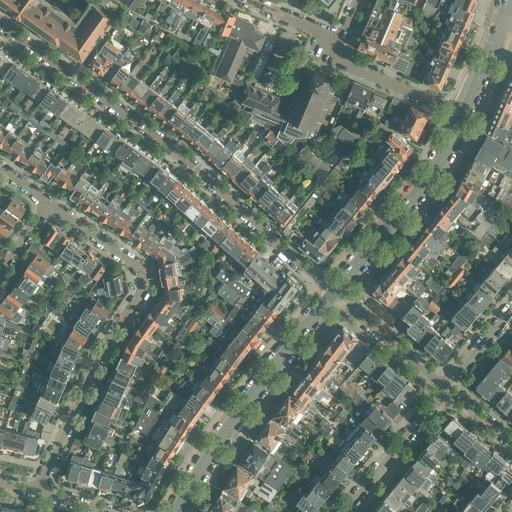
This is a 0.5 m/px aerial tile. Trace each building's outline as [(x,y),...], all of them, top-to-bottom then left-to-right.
[(0,0),(0,1),(0,2),(1,3),(2,3),(13,10),(12,11),(13,11),(12,11),(13,12),(14,12),(15,12),(16,11),(20,14),(19,15),(20,16),(20,17),(21,17),(22,17),(33,25),(34,26),(45,33),(45,34),(46,35),(46,34),(57,42),(57,43),(58,43),(69,51),(70,52),(81,60),(82,61),(83,60),(91,48),(92,47),(94,43),(95,44),(95,43),(95,42),(103,31),(104,30),(112,19),(113,18),(92,3),(89,8),(88,8),(88,9),(85,13),(84,14),(85,14),(76,25),(61,14),(58,12),(43,1),(43,0),(0,0)] [(135,10),(140,0),(133,0),(130,6),(135,10)] [(160,0),(161,0),(157,8),(161,10),(168,4),(173,7),(165,22),(163,25),(167,27),(176,9),(180,0),(160,0)] [(180,0),(176,9),(167,27),(173,30),(175,26),(180,10),(196,20),(206,2),(201,0),(180,0)] [(361,39),(358,47),(371,53),(371,54),(379,58),(380,56),(392,62),(390,67),(397,70),(401,58),(403,53),(403,51),(414,26),(417,20),(408,16),(400,13),(403,4),(393,0),(376,0),(362,34),(366,35),(364,40),(361,39)] [(454,2),(449,0),(426,0),(426,2),(437,7),(450,13),(451,14),(470,22),(472,17),(474,17),(475,14),(474,12),(475,11),(473,10),(454,2)] [(454,0),(454,2),(473,10),(477,0),(454,0)] [(206,2),(196,20),(205,25),(200,35),(204,37),(210,27),(216,13),(218,9),(214,7),(214,5),(211,4),(209,4),(206,2)] [(437,7),(426,2),(421,13),(433,18),(437,7)] [(210,27),(212,28),(227,35),(228,34),(229,34),(236,17),(233,16),(233,15),(230,13),(228,14),(220,10),(218,9),(210,27)] [(147,12),(145,15),(148,17),(153,20),(155,16),(151,13),(147,12)] [(451,14),(447,24),(465,32),(466,32),(468,31),(469,29),(468,27),(470,22),(451,14)] [(155,16),(153,20),(163,25),(165,22),(155,16)] [(139,21),(132,17),(129,22),(136,26),(139,21)] [(212,77),(208,86),(221,91),(225,82),(226,80),(232,83),(233,82),(240,85),(242,81),(233,77),(247,44),(259,49),(265,35),(252,30),(254,24),(236,17),(229,34),(228,34),(228,35),(231,36),(215,74),(218,76),(217,77),(223,79),(222,81),(212,77)] [(141,22),(138,29),(144,33),(148,26),(150,28),(153,24),(144,19),(141,22)] [(433,28),(432,31),(445,37),(461,43),(462,39),(464,38),(466,36),(465,34),(465,32),(447,24),(443,32),(433,28)] [(440,40),(437,47),(455,55),(456,54),(458,53),(459,50),(458,49),(461,43),(445,37),(432,31),(431,35),(440,40)] [(87,64),(88,65),(87,65),(88,65),(92,68),(102,75),(103,74),(108,77),(120,61),(123,56),(119,53),(118,55),(116,57),(102,47),(97,54),(96,53),(88,64),(87,64)] [(437,47),(432,58),(451,65),(453,61),(455,60),(456,58),(455,56),(455,55),(437,47)] [(403,53),(401,58),(409,61),(410,57),(408,55),(408,54),(404,52),(403,53)] [(5,55),(0,61),(0,71),(4,75),(14,61),(13,60),(12,59),(10,57),(8,57),(5,55)] [(401,58),(397,70),(404,73),(409,61),(401,58)] [(428,64),(427,67),(428,69),(446,76),(448,75),(450,72),(449,70),(451,66),(451,65),(432,58),(430,63),(428,64)] [(14,61),(4,75),(13,81),(23,68),(22,67),(22,65),(19,63),(17,64),(14,61)] [(120,61),(108,77),(111,79),(115,83),(115,84),(117,86),(119,86),(121,87),(131,73),(122,66),(121,65),(123,63),(120,61)] [(131,73),(121,87),(124,90),(124,92),(127,93),(129,93),(130,94),(141,80),(135,76),(141,67),(138,65),(131,73)] [(26,70),(23,68),(13,81),(23,88),(33,75),(31,74),(31,72),(28,70),(26,70)] [(245,87),(244,88),(239,101),(244,103),(243,108),(250,115),(248,117),(261,126),(263,122),(280,128),(276,135),(280,138),(286,144),(293,137),(301,137),(308,136),(314,136),(316,130),(316,129),(318,129),(318,128),(320,124),(321,122),(320,122),(323,116),(324,115),(326,108),(327,108),(327,107),(330,100),(330,101),(331,100),(330,99),(333,93),(334,92),(336,86),(337,85),(333,83),(333,82),(324,78),(325,75),(314,71),(313,73),(304,69),(304,70),(299,68),(299,69),(299,70),(296,76),(295,77),(296,77),(293,83),(292,85),(293,85),(290,91),(289,91),(289,92),(286,99),(286,100),(284,105),(279,103),(281,98),(242,81),(240,85),(245,87)] [(199,75),(191,69),(186,76),(194,81),(199,75)] [(445,78),(446,76),(428,69),(422,81),(425,82),(441,89),(443,83),(445,82),(446,80),(445,78)] [(33,75),(23,88),(21,90),(17,96),(22,99),(28,91),(32,94),(42,81),(40,80),(40,78),(37,77),(36,77),(33,75)] [(150,87),(139,101),(142,103),(142,105),(145,107),(147,107),(149,108),(159,94),(153,89),(161,78),(158,76),(150,87)] [(207,81),(200,78),(197,82),(205,86),(207,81)] [(141,80),(130,94),(133,96),(133,98),(136,100),(138,100),(139,101),(150,87),(141,80)] [(42,81),(32,94),(41,101),(51,88),(49,87),(49,85),(46,83),(45,83),(42,81)] [(348,101),(347,101),(365,108),(366,106),(365,105),(373,89),(353,81),(345,100),(348,101)] [(170,87),(166,84),(161,91),(165,93),(170,87)] [(502,94),(500,98),(511,103),(511,90),(505,87),(505,88),(503,94),(502,94)] [(51,88),(41,101),(46,104),(42,110),(46,113),(50,107),(50,108),(60,94),(55,91),(55,89),(53,88),(51,88)] [(168,101),(158,115),(161,117),(161,119),(164,121),(166,120),(167,122),(178,108),(172,103),(180,93),(176,90),(168,101)] [(62,94),(60,94),(50,108),(59,114),(69,101),(65,98),(65,96),(62,94)] [(159,94),(149,108),(152,110),(152,112),(154,114),(156,114),(158,115),(168,101),(159,94)] [(370,102),(372,103),(381,107),(383,108),(387,99),(374,94),(370,102)] [(13,101),(7,97),(3,103),(9,107),(13,101)] [(393,97),(392,100),(390,104),(401,108),(403,102),(393,97)] [(497,108),(496,109),(511,116),(511,103),(500,98),(501,99),(499,99),(497,104),(498,105),(497,106),(498,106),(498,105),(499,106),(499,108),(497,108)] [(15,100),(10,106),(18,112),(21,108),(23,106),(15,100)] [(69,101),(59,114),(68,121),(78,107),(74,104),(74,103),(71,101),(69,101)] [(236,111),(240,106),(233,101),(227,103),(236,111)] [(178,108),(167,122),(171,124),(171,126),(173,128),(175,127),(176,128),(189,110),(181,104),(178,108)] [(189,110),(176,128),(180,131),(180,133),(182,135),(184,135),(185,135),(196,121),(199,117),(193,113),(198,107),(194,104),(189,110)] [(410,105),(404,119),(422,127),(423,126),(425,126),(427,123),(426,120),(429,113),(410,105)] [(78,107),(68,121),(73,124),(71,127),(75,130),(77,127),(87,114),(83,111),(83,109),(80,107),(79,108),(78,107)] [(369,107),(366,114),(376,118),(379,112),(369,107)] [(21,109),(18,114),(26,120),(30,115),(21,109)] [(493,116),(491,120),(509,127),(509,128),(511,129),(511,116),(496,109),(496,110),(495,109),(492,115),(494,115),(493,116)] [(87,114),(77,127),(83,131),(80,135),(84,138),(86,134),(96,120),(92,118),(92,116),(89,114),(88,114),(87,114)] [(27,119),(37,126),(40,122),(31,115),(27,119)] [(0,125),(0,142),(9,130),(17,120),(13,117),(6,127),(1,124),(0,125)] [(37,126),(47,133),(49,129),(51,126),(42,119),(37,126)] [(399,129),(398,131),(402,133),(402,132),(416,139),(419,134),(421,134),(423,131),(422,129),(422,127),(404,119),(401,124),(399,129)] [(96,120),(86,134),(96,140),(106,127),(101,124),(101,122),(99,120),(97,121),(96,120)] [(488,126),(486,131),(496,135),(504,139),(510,141),(510,145),(511,145),(511,129),(509,128),(509,127),(491,120),(491,121),(490,120),(487,125),(488,126)] [(196,121),(185,135),(189,138),(189,140),(192,142),(194,142),(195,142),(206,129),(196,121)] [(392,122),(388,127),(396,132),(399,127),(392,122)] [(385,135),(389,129),(380,123),(376,129),(385,135)] [(343,143),(328,162),(332,166),(356,137),(340,125),(332,128),(343,143)] [(203,151),(207,155),(207,157),(209,159),(211,159),(212,159),(224,145),(218,140),(229,129),(225,126),(217,135),(215,137),(204,150),(203,151)] [(106,127),(96,140),(105,147),(105,146),(115,133),(115,132),(114,133),(110,130),(110,129),(108,127),(106,127)] [(57,135),(49,129),(47,133),(55,139),(57,135)] [(206,129),(195,142),(195,143),(195,145),(198,147),(200,147),(204,150),(215,137),(211,134),(206,129)] [(9,130),(0,142),(0,145),(7,151),(18,136),(9,130)] [(269,130),(264,136),(272,143),(277,138),(269,130)] [(389,135),(386,139),(393,145),(389,150),(402,160),(405,160),(407,157),(406,155),(407,154),(406,154),(410,150),(410,149),(409,147),(405,143),(406,142),(392,131),(389,135)] [(116,133),(115,133),(105,146),(111,150),(105,159),(108,162),(115,153),(125,140),(120,136),(120,135),(117,133),(116,133)] [(482,144),(481,145),(511,162),(511,148),(492,137),(487,134),(484,139),(482,139),(481,142),(482,144)] [(26,142),(16,157),(24,163),(33,151),(28,148),(34,140),(36,138),(32,135),(30,137),(26,142)] [(66,142),(58,135),(55,140),(63,145),(66,142)] [(18,136),(7,151),(16,157),(26,142),(18,136)] [(125,140),(115,153),(124,159),(134,146),(132,145),(132,143),(130,142),(128,142),(125,140)] [(76,148),(67,142),(65,146),(73,152),(76,148)] [(224,145),(212,159),(213,160),(213,162),(215,164),(217,164),(221,167),(233,153),(242,144),(239,142),(230,151),(224,145)] [(382,144),(374,153),(376,155),(378,157),(379,157),(382,159),(395,170),(398,166),(400,166),(402,164),(402,161),(402,160),(389,150),(382,144)] [(308,159),(313,153),(303,145),(298,151),(308,159)] [(478,151),(475,156),(480,158),(491,165),(511,176),(511,162),(481,145),(480,146),(478,146),(477,149),(478,151)] [(124,159),(121,163),(130,171),(133,166),(143,153),(138,150),(138,148),(136,146),(134,146),(124,159)] [(36,147),(33,151),(24,163),(33,169),(43,154),(44,153),(36,147)] [(350,149),(345,155),(348,158),(353,152),(350,149)] [(233,153),(221,167),(222,168),(222,170),(224,172),(226,171),(230,175),(242,161),(245,158),(236,150),(233,153)] [(133,166),(130,171),(133,173),(137,169),(138,170),(142,173),(152,159),(150,158),(150,156),(148,155),(146,155),(143,153),(133,166)] [(317,167),(322,161),(313,153),(308,159),(317,167)] [(43,154),(33,169),(40,174),(40,175),(41,175),(50,162),(52,160),(52,159),(45,154),(45,155),(43,154)] [(370,156),(366,161),(372,166),(374,168),(388,180),(391,176),(391,174),(395,170),(382,159),(379,157),(378,157),(376,155),(374,157),(371,155),(370,156)] [(41,175),(41,176),(47,180),(47,181),(48,180),(50,179),(50,180),(51,179),(52,177),(53,178),(63,164),(66,159),(62,157),(59,162),(53,158),(51,161),(50,162),(41,175)] [(342,158),(334,167),(338,171),(346,161),(342,158)] [(469,168),(508,191),(509,187),(511,182),(511,177),(506,174),(479,160),(475,158),(473,161),(473,162),(472,163),(471,162),(469,166),(470,167),(469,168)] [(63,164),(53,178),(62,184),(73,169),(75,166),(76,165),(78,162),(75,159),(72,164),(67,169),(63,166),(64,165),(63,164)] [(152,159),(142,173),(148,177),(144,182),(148,185),(151,179),(162,166),(160,165),(157,163),(156,161),(154,159),(152,159)] [(242,161),(230,175),(230,176),(230,178),(233,180),(235,179),(238,183),(251,169),(242,161)] [(315,170),(321,179),(330,168),(322,161),(317,167),(315,170)] [(73,169),(62,184),(71,190),(79,178),(75,175),(77,172),(82,165),(78,162),(76,165),(75,166),(73,169)] [(254,165),(251,169),(238,183),(240,184),(240,186),(242,188),(244,188),(248,191),(264,173),(270,166),(267,163),(260,171),(254,165)] [(162,166),(151,179),(148,185),(152,187),(155,182),(160,185),(159,187),(160,187),(170,174),(169,173),(169,172),(168,170),(166,168),(164,168),(162,166)] [(364,170),(361,174),(363,176),(366,178),(379,189),(382,185),(385,184),(388,180),(374,168),(372,166),(367,172),(364,170)] [(465,175),(463,179),(468,181),(467,182),(470,183),(503,201),(508,191),(469,168),(468,170),(467,170),(466,172),(466,174),(465,175)] [(333,170),(326,177),(332,181),(338,174),(333,170)] [(71,194),(71,195),(71,197),(71,198),(72,198),(77,202),(90,184),(85,180),(88,176),(83,173),(79,178),(71,190),(73,192),(71,194)] [(264,173),(248,191),(249,192),(248,193),(252,197),(253,196),(256,199),(270,184),(272,180),(264,173)] [(110,179),(118,185),(122,181),(114,174),(110,179)] [(160,187),(157,191),(160,193),(164,196),(167,193),(178,180),(177,179),(177,178),(174,175),(173,176),(170,174),(160,187)] [(363,176),(356,185),(372,198),(372,197),(374,197),(376,195),(376,192),(379,189),(366,178),(363,176)] [(167,193),(164,196),(173,204),(176,201),(188,188),(186,187),(186,185),(183,183),(181,183),(178,180),(167,193)] [(324,180),(319,185),(324,189),(328,184),(324,180)] [(122,181),(118,185),(127,192),(131,188),(122,181)] [(459,187),(456,192),(478,204),(497,215),(504,202),(478,190),(462,181),(462,182),(461,181),(458,187),(459,187)] [(99,190),(86,208),(95,214),(106,199),(101,195),(106,188),(109,184),(105,182),(102,185),(99,190)] [(79,202),(86,208),(99,190),(90,184),(77,202),(78,202),(79,202)] [(270,184),(256,199),(257,200),(257,202),(260,204),(262,204),(266,208),(279,192),(270,184)] [(319,185),(311,195),(317,199),(324,190),(324,189),(319,185)] [(356,185),(349,194),(349,195),(364,207),(367,203),(370,203),(372,201),(371,198),(372,198),(358,187),(356,185)] [(188,188),(176,201),(185,210),(197,196),(195,195),(195,193),(194,192),(192,192),(188,188)] [(138,197),(131,190),(128,193),(136,200),(138,197)] [(279,192),(266,208),(267,209),(267,211),(269,213),(271,213),(275,216),(289,199),(280,191),(279,192)] [(331,196),(325,191),(322,195),(328,200),(331,196)] [(444,206),(441,210),(453,220),(459,225),(480,242),(481,241),(494,222),(497,215),(456,192),(456,193),(453,195),(451,196),(449,198),(449,200),(448,201),(446,202),(444,204),(445,206),(444,206)] [(106,199),(95,214),(103,220),(120,197),(116,194),(110,202),(106,199)] [(289,199),(275,216),(279,219),(279,221),(281,224),(283,223),(284,224),(289,219),(295,211),(298,207),(292,202),(292,195),(289,199)] [(311,195),(304,205),(309,209),(317,199),(311,195)] [(349,195),(341,203),(343,205),(357,216),(360,213),(362,212),(364,210),(364,207),(349,195)] [(197,196),(185,210),(194,218),(206,205),(204,203),(204,202),(202,200),(201,200),(197,196)] [(503,201),(511,207),(511,199),(506,196),(503,201)] [(120,197),(103,220),(112,226),(120,214),(122,211),(118,207),(123,200),(120,197)] [(147,204),(139,197),(136,201),(144,208),(147,204)] [(8,206),(3,202),(0,205),(5,208),(18,217),(18,218),(19,219),(26,210),(12,200),(8,206)] [(155,209),(148,203),(144,208),(151,213),(155,209)] [(338,207),(333,212),(335,214),(351,226),(355,220),(354,219),(357,216),(343,205),(341,203),(338,207)] [(0,205),(0,219),(11,228),(11,227),(18,218),(18,217),(5,208),(0,205)] [(206,205),(194,218),(191,221),(194,225),(197,221),(203,226),(215,213),(213,211),(213,210),(211,208),(210,208),(206,205)] [(304,205),(297,214),(301,218),(309,209),(304,205)] [(120,214),(112,226),(121,232),(131,217),(134,213),(137,210),(133,207),(128,214),(123,210),(122,211),(120,214)] [(163,214),(159,210),(155,216),(159,219),(163,214)] [(433,219),(448,232),(456,223),(453,220),(441,210),(438,213),(436,214),(434,216),(435,218),(433,219)] [(508,216),(501,210),(500,214),(496,222),(500,226),(508,216)] [(328,219),(325,222),(327,223),(340,234),(341,235),(344,232),(345,233),(351,226),(335,214),(333,212),(328,219)] [(215,213),(203,226),(200,230),(203,233),(206,229),(211,233),(212,234),(224,221),(222,219),(222,218),(220,216),(218,216),(215,213)] [(297,214),(289,223),(293,226),(300,217),(297,214)] [(164,216),(161,220),(167,225),(170,222),(164,216)] [(131,217),(121,232),(129,238),(137,226),(133,223),(135,220),(131,217)] [(0,233),(1,234),(6,237),(12,228),(11,227),(11,228),(0,219),(0,233)] [(322,226),(318,231),(332,243),(333,243),(340,234),(327,223),(325,222),(323,219),(319,224),(322,226)] [(426,227),(439,238),(441,240),(448,232),(433,219),(431,219),(430,221),(430,224),(429,224),(426,227)] [(174,221),(170,227),(174,230),(178,224),(174,221)] [(227,224),(224,221),(212,234),(211,233),(207,238),(211,241),(215,237),(221,242),(233,229),(233,227),(229,224),(227,224)] [(494,222),(488,231),(493,236),(500,226),(496,222),(494,222)] [(137,226),(129,238),(137,244),(148,229),(139,223),(137,226)] [(148,229),(137,244),(146,250),(156,235),(152,232),(156,226),(152,223),(148,229)] [(283,230),(283,233),(289,238),(296,229),(293,226),(289,223),(283,230)] [(52,226),(42,240),(51,246),(55,241),(56,242),(58,238),(58,235),(60,232),(52,226)] [(419,236),(419,237),(431,247),(439,253),(440,254),(447,245),(441,240),(426,227),(423,231),(424,231),(423,231),(421,232),(420,234),(420,235),(419,236)] [(233,229),(221,242),(229,250),(235,243),(241,236),(240,236),(240,234),(238,232),(236,232),(233,229)] [(294,242),(295,241),(300,244),(299,245),(316,258),(320,262),(323,261),(328,255),(325,252),(311,240),(306,236),(296,229),(289,238),(294,242)] [(170,235),(168,238),(170,239),(172,241),(174,238),(176,240),(180,235),(173,231),(170,235)] [(318,231),(311,240),(325,252),(332,243),(318,231)] [(55,241),(51,246),(60,253),(70,240),(70,239),(60,232),(58,235),(58,238),(56,242),(55,241)] [(156,235),(146,250),(156,258),(165,246),(170,239),(168,238),(164,235),(161,239),(156,235)] [(230,250),(228,252),(237,260),(239,258),(250,245),(245,240),(246,239),(243,237),(242,237),(241,236),(235,243),(230,250)] [(411,245),(411,246),(424,256),(426,258),(434,265),(436,267),(439,263),(437,262),(438,260),(435,258),(439,253),(431,247),(419,237),(418,237),(416,237),(415,240),(415,242),(414,242),(411,245)] [(197,248),(197,249),(207,256),(208,255),(211,252),(205,247),(211,241),(207,238),(197,248)] [(165,246),(156,258),(158,259),(159,264),(176,261),(186,252),(174,244),(174,243),(172,241),(170,239),(165,246)] [(69,261),(79,247),(70,240),(60,254),(69,261)] [(485,244),(481,241),(480,242),(475,249),(479,251),(485,244)] [(32,243),(28,249),(36,255),(37,254),(43,258),(46,255),(47,254),(32,243)] [(221,248),(218,245),(213,251),(216,253),(221,248)] [(250,245),(239,258),(247,265),(253,258),(257,254),(259,252),(254,248),(255,247),(252,245),(251,245),(250,245)] [(176,261),(159,264),(161,276),(178,273),(180,273),(179,265),(186,264),(196,256),(194,253),(197,251),(193,246),(190,248),(186,252),(176,261)] [(405,254),(404,255),(419,267),(422,263),(425,265),(430,269),(434,265),(426,258),(424,256),(411,246),(408,249),(409,249),(408,249),(406,249),(405,251),(405,254)] [(79,247),(69,261),(78,267),(89,253),(89,252),(88,253),(79,247)] [(495,247),(492,250),(499,256),(511,266),(511,251),(509,250),(508,249),(504,254),(495,247)] [(477,252),(474,250),(467,258),(470,261),(477,252)] [(461,257),(465,260),(467,258),(469,255),(465,252),(461,257)] [(85,270),(78,279),(82,282),(92,268),(91,267),(94,263),(96,263),(99,259),(89,253),(79,266),(85,270)] [(36,255),(30,264),(44,273),(48,277),(52,271),(55,267),(51,264),(49,263),(43,258),(37,254),(36,255)] [(244,268),(237,278),(241,281),(246,285),(247,285),(266,262),(257,254),(253,258),(247,265),(244,268)] [(397,263),(396,264),(413,279),(421,269),(404,255),(400,259),(399,257),(396,261),(397,263)] [(461,257),(459,255),(452,264),(458,269),(465,260),(461,257)] [(511,271),(511,266),(499,256),(496,260),(498,262),(495,266),(508,277),(508,276),(510,276),(511,274),(511,273),(511,271)] [(92,268),(82,282),(86,284),(92,276),(97,280),(103,273),(102,273),(107,266),(99,259),(96,263),(94,263),(91,267),(92,268)] [(266,262),(247,285),(255,291),(261,284),(274,269),(266,262)] [(30,264),(23,273),(37,283),(41,277),(44,273),(30,264)] [(233,265),(228,271),(231,273),(237,266),(235,264),(234,265),(233,265)] [(390,272),(388,273),(405,288),(417,298),(425,289),(413,279),(396,264),(393,268),(391,267),(388,270),(390,272)] [(487,269),(484,273),(500,285),(503,281),(505,280),(506,279),(506,278),(507,277),(508,277),(495,266),(490,272),(487,269)] [(223,267),(216,276),(218,277),(225,283),(228,285),(257,308),(272,319),(272,318),(274,318),(276,315),(276,313),(279,309),(246,285),(241,281),(237,278),(225,269),(223,267)] [(453,275),(453,276),(458,280),(458,279),(465,272),(463,270),(460,268),(453,275)] [(274,269),(267,277),(261,284),(255,291),(263,297),(273,286),(283,275),(281,276),(274,269)] [(454,274),(448,269),(445,273),(451,277),(454,274)] [(72,276),(65,272),(63,276),(66,284),(72,276)] [(24,274),(18,282),(32,292),(38,297),(45,288),(37,283),(23,273),(24,274)] [(103,273),(97,280),(98,280),(99,279),(102,279),(103,279),(105,287),(104,287),(105,296),(112,294),(123,292),(119,275),(108,277),(103,273)] [(178,273),(161,276),(163,290),(176,287),(180,287),(188,290),(189,285),(188,285),(185,284),(184,280),(179,281),(178,273)] [(381,282),(380,282),(396,295),(398,296),(405,288),(388,273),(385,277),(384,276),(381,280),(382,281),(381,282)] [(481,284),(493,294),(494,292),(494,293),(495,292),(496,291),(497,290),(496,289),(500,285),(484,273),(478,281),(481,284)] [(273,286),(276,288),(277,289),(278,288),(289,298),(298,286),(287,277),(286,278),(283,275),(276,283),(273,286)] [(458,280),(453,276),(446,283),(451,287),(458,280)] [(429,277),(424,284),(427,286),(433,279),(429,277)] [(442,287),(433,279),(427,286),(437,293),(442,287)] [(10,291),(24,301),(25,302),(32,292),(18,282),(11,292),(10,291)] [(396,295),(380,282),(375,289),(375,292),(392,307),(399,313),(403,316),(410,307),(406,304),(398,296),(396,295)] [(193,283),(191,290),(201,294),(204,287),(193,283)] [(225,283),(218,293),(235,306),(251,317),(265,328),(268,324),(270,324),(272,321),(271,319),(272,319),(257,308),(228,285),(225,283)] [(481,284),(474,293),(486,303),(490,299),(492,298),(492,297),(493,296),(493,295),(494,294),(493,294),(481,284)] [(273,286),(263,297),(279,309),(280,309),(289,298),(278,288),(277,289),(276,288),(273,286)] [(163,293),(161,297),(175,307),(179,309),(192,291),(190,290),(188,290),(180,287),(176,287),(163,290),(163,293)] [(464,298),(466,300),(480,312),(480,311),(480,310),(481,310),(482,309),(483,309),(483,307),(486,303),(474,293),(470,290),(464,298)] [(10,291),(3,301),(6,303),(9,303),(12,305),(12,306),(17,310),(25,316),(28,312),(20,307),(20,306),(24,301),(10,291)] [(65,292),(58,301),(65,306),(67,303),(64,301),(68,295),(65,292)] [(408,310),(404,314),(408,317),(408,319),(412,323),(422,312),(425,308),(428,305),(430,303),(429,302),(420,295),(417,298),(418,297),(413,303),(412,305),(410,307),(408,310)] [(59,299),(56,296),(49,305),(53,307),(59,299)] [(87,302),(84,305),(86,307),(91,310),(104,319),(111,310),(105,306),(97,300),(92,297),(88,303),(87,302)] [(161,297),(155,305),(171,317),(174,312),(181,316),(183,312),(175,307),(161,297)] [(455,306),(459,309),(472,319),(473,319),(474,320),(477,316),(476,315),(476,314),(477,315),(480,312),(466,300),(464,298),(463,298),(455,306)] [(430,303),(428,305),(436,312),(441,308),(435,303),(432,300),(429,302),(430,303)] [(3,301),(0,305),(0,315),(6,320),(6,319),(7,318),(10,320),(11,319),(12,320),(13,321),(14,321),(15,322),(16,322),(17,322),(19,322),(20,323),(25,316),(17,310),(12,306),(12,305),(9,303),(6,303),(3,301)] [(206,303),(201,309),(250,347),(253,342),(255,342),(257,340),(257,338),(257,337),(228,314),(225,318),(206,303)] [(155,305),(149,314),(171,330),(174,326),(167,321),(171,317),(155,305)] [(228,314),(257,337),(265,328),(251,317),(235,306),(228,314)] [(472,319),(459,309),(455,306),(449,314),(452,317),(461,324),(460,325),(462,326),(465,329),(468,325),(468,324),(470,325),(473,321),(471,320),(472,319)] [(73,312),(80,316),(94,326),(100,317),(104,320),(104,319),(86,307),(82,313),(75,308),(73,312)] [(201,309),(198,313),(204,317),(214,324),(209,330),(222,340),(243,356),(244,355),(246,355),(247,353),(247,351),(250,347),(201,309)] [(77,320),(73,326),(87,336),(94,326),(80,316),(73,312),(70,315),(77,320)] [(408,328),(407,328),(407,331),(409,331),(413,335),(412,335),(416,338),(417,337),(431,320),(422,312),(412,323),(408,328)] [(437,313),(431,320),(417,337),(420,340),(419,341),(423,345),(424,343),(425,344),(436,331),(431,326),(439,316),(437,313)] [(149,314),(143,322),(154,330),(158,326),(169,333),(171,330),(149,314)] [(183,325),(187,327),(193,319),(189,316),(183,325)] [(200,324),(194,320),(188,329),(194,333),(200,324)] [(154,330),(143,322),(137,330),(160,347),(162,343),(151,335),(154,330)] [(433,351),(432,352),(436,355),(437,355),(440,358),(440,359),(444,359),(444,357),(455,344),(450,340),(462,326),(460,325),(457,322),(456,323),(451,330),(433,351)] [(69,323),(63,333),(68,337),(65,341),(71,344),(74,340),(82,346),(88,336),(87,336),(73,326),(69,323)] [(186,327),(183,325),(177,333),(180,335),(186,327)] [(436,331),(425,344),(426,345),(425,346),(429,349),(430,348),(433,351),(451,330),(447,326),(441,334),(436,331)] [(335,337),(334,337),(349,350),(361,360),(370,349),(356,338),(357,337),(350,332),(349,332),(343,327),(339,331),(338,331),(334,337),(335,337)] [(160,347),(137,330),(131,339),(146,349),(149,345),(157,350),(160,347)] [(192,334),(187,330),(180,338),(186,342),(192,334)] [(0,336),(0,347),(3,349),(6,349),(9,338),(1,337),(0,336)] [(209,337),(205,342),(217,351),(221,354),(236,365),(239,361),(241,361),(243,358),(243,357),(243,356),(222,340),(219,345),(209,337)] [(349,349),(334,338),(333,337),(330,342),(327,346),(354,369),(361,360),(349,349)] [(53,344),(52,348),(60,352),(75,359),(80,349),(65,341),(59,339),(56,345),(53,344)] [(126,348),(142,356),(146,349),(131,339),(126,348)] [(34,341),(30,351),(34,353),(39,344),(34,341)] [(320,357),(313,366),(329,379),(330,378),(333,381),(339,386),(352,397),(358,390),(354,386),(349,382),(344,378),(349,373),(354,369),(342,359),(327,346),(326,346),(326,347),(327,348),(320,356),(320,357)] [(126,348),(122,357),(135,363),(136,364),(137,364),(142,366),(146,357),(142,356),(126,348)] [(168,352),(163,349),(158,355),(163,359),(168,352)] [(379,356),(371,349),(357,366),(361,369),(363,365),(368,369),(379,356)] [(503,356),(502,357),(504,359),(511,365),(511,351),(510,350),(509,349),(506,352),(504,352),(503,355),(503,356)] [(217,351),(209,360),(214,364),(229,375),(229,374),(231,374),(233,371),(233,369),(236,365),(221,354),(217,351)] [(60,352),(55,363),(71,370),(75,359),(60,352)] [(379,356),(368,369),(369,370),(367,371),(372,375),(368,379),(372,382),(387,363),(379,356)] [(122,357),(117,368),(131,374),(136,364),(135,363),(122,357)] [(484,395),(486,397),(498,382),(511,366),(503,360),(500,358),(486,375),(482,379),(477,386),(475,386),(476,389),(477,389),(480,392),(480,393),(484,396),(484,395)] [(51,373),(52,374),(67,381),(68,379),(70,375),(68,375),(71,370),(55,363),(51,373)] [(159,370),(164,373),(167,366),(162,363),(161,366),(159,370)] [(387,363),(372,382),(376,385),(379,381),(384,385),(396,371),(397,370),(387,363)] [(200,369),(207,373),(222,384),(225,380),(227,380),(229,377),(228,375),(229,375),(214,364),(210,369),(203,364),(200,369)] [(306,375),(305,376),(321,388),(322,388),(320,386),(324,382),(326,383),(329,379),(313,366),(309,370),(307,371),(306,372),(305,374),(306,375)] [(111,376),(111,377),(125,384),(127,384),(131,374),(117,368),(115,372),(114,372),(112,376),(111,376)] [(384,385),(379,391),(384,395),(385,394),(391,398),(404,382),(404,381),(406,379),(396,371),(384,385)] [(152,372),(148,382),(150,383),(154,385),(158,374),(157,374),(154,373),(152,372)] [(34,373),(32,377),(42,381),(44,382),(47,384),(63,391),(67,381),(52,374),(49,380),(34,373)] [(202,374),(198,381),(200,383),(208,389),(215,393),(217,393),(219,390),(219,388),(222,384),(207,373),(205,376),(202,374)] [(185,380),(182,384),(184,386),(187,388),(191,390),(193,392),(208,403),(211,399),(213,399),(215,396),(214,394),(215,393),(208,389),(200,383),(198,381),(197,381),(191,376),(187,382),(185,380)] [(298,384),(298,385),(312,396),(316,391),(318,392),(321,388),(305,376),(302,379),(300,380),(299,382),(298,384)] [(108,383),(106,388),(122,395),(128,397),(130,399),(143,404),(145,401),(129,394),(132,387),(128,385),(127,384),(125,384),(111,377),(110,379),(109,379),(107,382),(108,383)] [(42,381),(37,392),(41,394),(58,401),(63,391),(47,384),(44,382),(42,381)] [(339,386),(333,381),(330,385),(336,390),(339,386)] [(377,399),(374,403),(392,419),(415,391),(417,391),(417,387),(415,387),(411,384),(412,383),(408,381),(406,383),(387,406),(387,407),(377,399)] [(148,382),(144,391),(146,392),(148,392),(150,393),(154,385),(150,383),(148,382)] [(498,382),(486,397),(489,399),(489,400),(494,404),(495,403),(496,403),(507,390),(498,382)] [(188,393),(183,400),(190,404),(201,412),(203,412),(205,409),(205,407),(208,403),(193,392),(191,390),(187,388),(181,384),(179,386),(188,393)] [(312,396),(298,385),(297,386),(296,386),(294,388),(294,390),(290,394),(307,407),(315,413),(319,408),(312,403),(315,399),(312,396)] [(106,388),(101,398),(121,407),(123,408),(128,397),(122,395),(106,388)] [(351,399),(361,408),(368,414),(384,427),(385,428),(392,419),(358,390),(351,399)] [(511,393),(507,390),(496,403),(499,406),(499,408),(501,410),(503,409),(504,410),(511,400),(511,393)] [(170,391),(163,402),(165,403),(179,412),(194,422),(197,418),(199,417),(201,415),(200,413),(201,412),(190,404),(183,400),(172,393),(170,391)] [(150,393),(145,404),(147,406),(187,432),(188,431),(190,431),(192,428),(191,426),(194,422),(179,412),(165,403),(163,402),(152,395),(150,393)] [(41,394),(37,403),(52,411),(54,406),(55,407),(57,402),(58,401),(41,394)] [(284,400),(281,405),(299,420),(304,414),(306,416),(308,414),(311,416),(313,414),(289,396),(286,400),(287,400),(286,401),(284,400)] [(101,398),(97,408),(116,417),(121,407),(101,398)] [(11,401),(8,408),(10,409),(15,410),(17,404),(11,401)] [(31,401),(26,412),(32,414),(32,415),(37,417),(43,419),(47,421),(52,411),(37,403),(31,401)] [(145,404),(140,416),(142,417),(181,442),(184,438),(186,437),(187,435),(187,433),(187,432),(147,406),(145,404)] [(277,411),(274,415),(292,429),(291,430),(299,436),(303,432),(295,426),(299,420),(281,405),(277,410),(278,411),(277,412),(277,411)] [(93,414),(92,416),(92,417),(92,418),(108,426),(111,420),(121,425),(124,427),(126,422),(123,421),(116,417),(97,408),(94,413),(93,414)] [(340,412),(336,417),(342,422),(343,422),(347,417),(345,416),(348,412),(343,408),(340,412)] [(361,408),(358,411),(364,416),(365,417),(361,423),(377,436),(378,435),(379,435),(381,433),(381,431),(384,427),(368,414),(361,408)] [(140,416),(135,427),(137,428),(159,442),(174,452),(175,452),(175,451),(177,451),(179,448),(178,447),(181,443),(181,442),(142,417),(140,416)] [(342,422),(336,417),(329,425),(335,430),(342,422)] [(91,425),(88,430),(105,437),(112,440),(113,437),(111,436),(114,429),(110,427),(108,426),(92,418),(91,420),(89,424),(91,425)] [(265,427),(264,428),(282,442),(288,434),(296,440),(299,436),(291,430),(288,428),(286,430),(271,418),(268,423),(266,424),(265,426),(265,427)] [(443,427),(443,428),(446,430),(451,434),(452,433),(456,437),(464,427),(460,423),(454,418),(451,418),(448,422),(447,422),(445,423),(444,424),(444,426),(443,426),(443,427)] [(42,430),(45,431),(51,432),(55,425),(47,421),(43,419),(41,424),(44,425),(42,430)] [(322,419),(319,422),(322,425),(320,428),(323,431),(328,424),(322,419)] [(352,430),(353,430),(370,444),(373,441),(374,441),(376,439),(376,437),(377,436),(361,423),(359,421),(352,430)] [(332,429),(328,426),(323,433),(326,436),(332,429)] [(456,437),(454,440),(465,449),(476,436),(469,430),(464,427),(456,437)] [(5,428),(0,448),(2,448),(7,449),(7,448),(12,449),(16,432),(5,429),(6,428),(5,428)] [(16,432),(12,449),(23,451),(27,436),(27,435),(29,429),(23,428),(22,434),(16,433),(16,432)] [(260,434),(256,438),(271,449),(272,450),(269,453),(271,454),(280,460),(283,455),(281,454),(276,450),(282,442),(264,428),(263,429),(261,430),(260,432),(260,434)] [(437,435),(438,436),(449,445),(454,440),(456,437),(452,433),(451,434),(446,430),(443,428),(437,435)] [(27,436),(23,451),(31,453),(33,454),(35,453),(35,450),(36,451),(38,441),(37,440),(38,438),(39,432),(29,429),(27,435),(27,436)] [(51,432),(45,431),(42,430),(41,434),(41,439),(47,440),(51,432)] [(88,430),(84,440),(90,443),(100,447),(103,441),(110,443),(113,445),(115,442),(112,440),(105,437),(88,430)] [(353,430),(346,439),(350,442),(364,454),(367,450),(367,448),(370,444),(353,430)] [(426,447),(439,458),(439,457),(440,457),(445,450),(444,450),(449,445),(438,436),(434,441),(433,440),(427,447),(426,447)] [(476,436),(465,449),(466,449),(464,451),(469,455),(461,464),(465,468),(467,465),(484,445),(475,438),(476,436)] [(345,438),(337,447),(342,451),(355,462),(359,458),(360,458),(364,454),(350,442),(345,438)] [(340,454),(335,460),(348,471),(349,470),(351,470),(352,468),(352,466),(355,462),(337,447),(329,441),(327,443),(340,454)] [(151,451),(153,452),(168,462),(171,458),(173,457),(174,455),(174,453),(174,452),(159,442),(156,448),(154,447),(151,451)] [(244,458),(240,463),(257,474),(265,479),(263,481),(277,491),(279,488),(285,479),(286,478),(293,469),(280,460),(271,454),(269,453),(269,452),(254,443),(250,448),(247,449),(247,452),(247,453),(246,453),(244,455),(243,458),(244,458)] [(484,445),(467,465),(470,468),(473,464),(479,469),(486,461),(494,451),(493,450),(492,452),(484,445)] [(439,458),(426,447),(419,456),(432,467),(433,467),(432,466),(436,462),(444,468),(447,464),(439,458)] [(459,452),(454,448),(451,452),(456,456),(459,452)] [(149,450),(142,461),(147,464),(147,465),(162,473),(163,472),(165,471),(167,468),(166,466),(168,462),(153,452),(151,451),(149,450)] [(494,451),(486,461),(487,462),(484,465),(490,470),(495,474),(497,471),(506,461),(501,457),(494,451)] [(131,456),(124,452),(120,463),(125,466),(131,456)] [(67,474),(67,476),(68,477),(69,478),(77,480),(82,464),(84,458),(73,454),(71,461),(67,474)] [(82,464),(77,480),(81,481),(81,482),(87,484),(93,467),(94,463),(88,461),(89,457),(85,456),(84,458),(82,464)] [(416,461),(412,466),(425,476),(426,476),(432,481),(434,483),(437,479),(429,472),(432,467),(419,456),(416,459),(416,461)] [(330,458),(324,465),(328,469),(341,480),(344,476),(346,475),(348,473),(347,472),(348,471),(335,460),(331,457),(330,458)] [(325,473),(321,477),(334,489),(338,485),(338,483),(341,480),(328,469),(324,465),(318,461),(316,464),(325,473)] [(510,465),(506,461),(497,471),(502,475),(495,484),(500,488),(502,490),(509,481),(509,482),(511,480),(511,465),(511,464),(510,465)] [(114,474),(111,485),(117,487),(116,492),(119,493),(119,494),(124,496),(128,485),(130,479),(121,476),(124,466),(120,463),(116,474),(114,474)] [(147,465),(141,475),(156,484),(157,482),(159,482),(160,479),(160,477),(162,473),(147,465)] [(103,470),(99,486),(107,489),(107,488),(109,489),(110,488),(111,486),(111,485),(114,474),(116,469),(105,466),(103,470)] [(409,470),(405,474),(424,490),(432,481),(426,476),(425,476),(412,466),(410,466),(409,468),(409,470)] [(93,467),(87,484),(95,486),(95,485),(99,486),(103,470),(93,467)] [(231,477),(230,478),(246,488),(250,482),(256,485),(257,482),(258,480),(255,478),(238,467),(234,473),(233,472),(231,474),(230,477),(231,477)] [(293,469),(286,478),(290,481),(297,472),(293,469)] [(490,470),(485,476),(486,477),(490,480),(494,476),(494,475),(495,474),(490,470)] [(317,474),(309,482),(327,497),(330,493),(331,493),(334,489),(321,477),(317,474)] [(401,478),(397,482),(411,493),(415,488),(424,495),(426,492),(424,490),(405,474),(402,477),(401,478)] [(475,474),(469,482),(474,486),(480,479),(475,474)] [(144,481),(137,483),(145,502),(148,501),(153,493),(151,492),(156,484),(141,475),(145,478),(144,481)] [(448,480),(449,480),(453,484),(457,479),(452,475),(448,480)] [(486,477),(482,482),(486,486),(491,481),(490,480),(486,477)] [(227,482),(224,488),(241,499),(245,494),(248,496),(252,491),(246,488),(230,478),(228,479),(227,482)] [(256,485),(252,491),(269,503),(277,491),(263,481),(260,488),(256,485)] [(478,491),(491,502),(498,494),(496,493),(500,488),(495,484),(491,481),(486,486),(481,493),(478,491)] [(308,488),(304,493),(319,506),(320,505),(322,504),(323,502),(323,501),(327,497),(309,482),(306,486),(308,488)] [(394,487),(391,492),(404,502),(409,506),(411,503),(406,499),(411,493),(397,482),(394,486),(394,487)] [(128,485),(124,496),(134,499),(133,501),(142,504),(145,502),(137,483),(132,486),(128,485)] [(280,488),(273,498),(278,501),(285,492),(280,488)] [(222,490),(219,497),(220,497),(218,501),(216,501),(213,506),(223,511),(259,511),(254,509),(222,490)] [(478,491),(471,500),(484,511),(489,505),(487,504),(489,501),(491,502),(478,491)] [(385,499),(383,500),(397,511),(404,502),(391,492),(388,495),(386,495),(385,497),(385,499)] [(297,502),(301,505),(304,507),(309,511),(310,511),(314,511),(315,511),(317,510),(318,508),(319,507),(319,506),(304,493),(297,502)] [(273,498),(266,509),(270,511),(278,501),(273,498)] [(453,502),(463,509),(467,511),(483,511),(484,511),(471,500),(466,505),(457,498),(453,502)] [(380,505),(377,508),(380,511),(395,511),(397,511),(383,500),(383,501),(382,501),(380,503),(380,505)] [(421,503),(415,511),(416,511),(423,511),(428,508),(421,503)]
